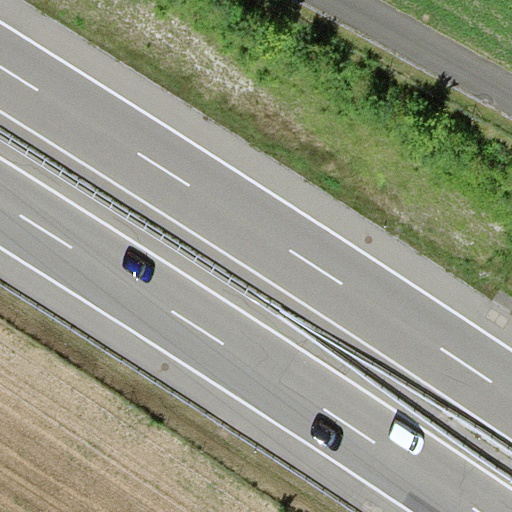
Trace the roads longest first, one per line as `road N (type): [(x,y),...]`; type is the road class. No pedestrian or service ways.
road 1 (motorway): [(511,391),(0,64)]
road 2 (motorway): [(0,203),(476,511)]
road 3 (track): [(511,107),(325,0)]
